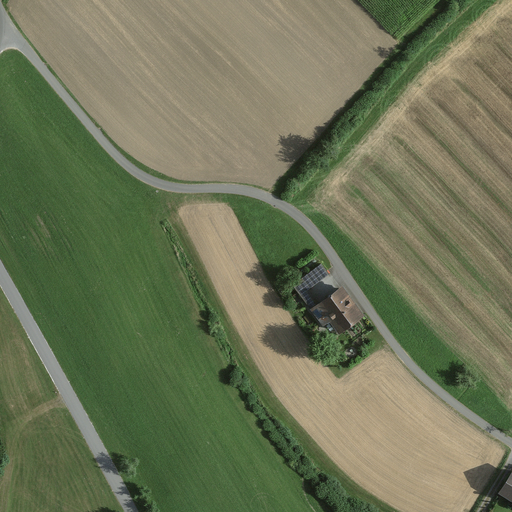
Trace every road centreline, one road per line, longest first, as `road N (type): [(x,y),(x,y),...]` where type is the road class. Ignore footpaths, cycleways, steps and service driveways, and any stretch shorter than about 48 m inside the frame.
road 1 (residential): [(0,31),(33,56),(132,170),(184,189),(269,199),(294,213),(421,377),(511,444)]
road 2 (unclassified): [(131,511),(0,271)]
